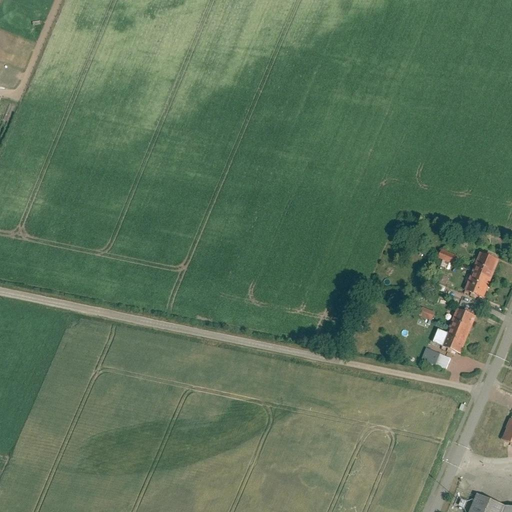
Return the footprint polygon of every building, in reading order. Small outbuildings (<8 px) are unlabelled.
[(462,258),(446,251),(443,259),(459,265),(462,258)] [(485,253),(477,272),(496,280),(503,261),(485,253)] [(477,272),(469,291),(488,298),(496,280),(477,272)] [(438,285),(448,286),(449,277),(440,276),(438,285)] [(420,316),(433,322),(437,314),(424,308),(420,316)] [(480,318),(461,310),(451,334),(446,346),(465,354),(480,318)] [(451,334),(442,330),(437,342),(446,346),(451,334)] [(442,354),(429,349),(424,360),(437,365),(442,354)] [(437,365),(449,369),(453,359),(442,354),(437,365)] [(508,511),(511,507),(481,495),(474,511),(508,511)]
